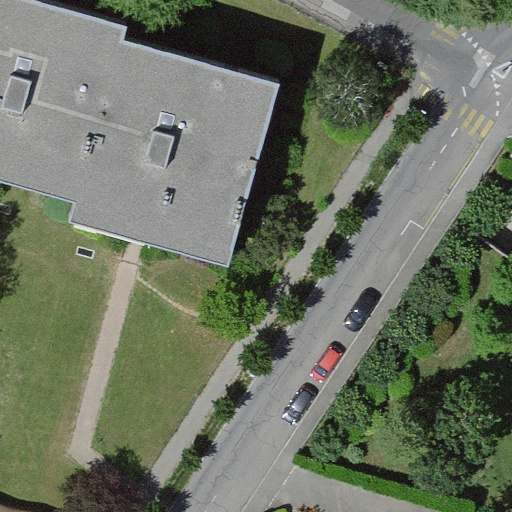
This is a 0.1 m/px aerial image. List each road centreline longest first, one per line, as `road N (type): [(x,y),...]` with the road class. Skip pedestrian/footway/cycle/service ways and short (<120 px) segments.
road 1 (residential): [(466,79),(456,123),(194,511)]
road 2 (residential): [(341,0),(438,44),(466,79)]
